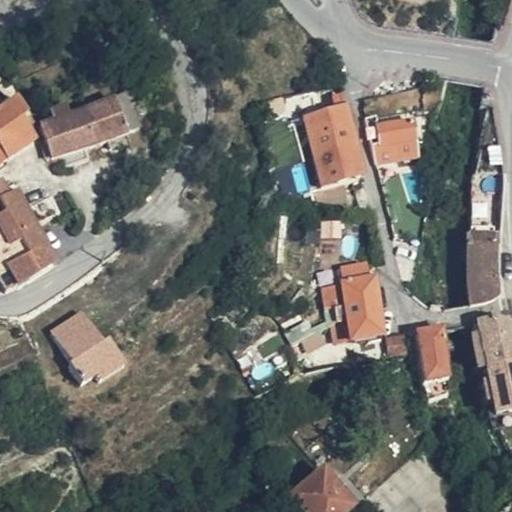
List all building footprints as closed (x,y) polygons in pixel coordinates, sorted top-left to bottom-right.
[(0,109),(0,142),(5,153),(34,131),(21,114),(27,110),(16,97),(0,109)] [(115,98),(41,122),(49,155),(123,131),(115,98)] [(324,119),(345,115),(342,99),(320,104),(324,119)] [(136,103),(139,114),(148,112),(145,102),(136,103)] [(37,129),(27,110),(21,114),(34,131),(37,129)] [(362,180),(345,115),(324,119),(311,122),(326,189),(362,180)] [(379,161),(420,155),(415,120),(406,121),(406,118),(399,119),(400,122),(381,125),(383,142),(376,143),(379,161)] [(122,173),(97,178),(99,193),(124,188),(122,173)] [(34,224),(13,188),(7,192),(0,181),(0,212),(8,226),(0,229),(0,246),(2,250),(18,242),(14,235),(34,224)] [(66,215),(46,226),(52,238),(72,227),(66,215)] [(14,235),(18,242),(25,254),(44,244),(34,224),(14,235)] [(2,250),(15,284),(37,273),(25,254),(18,242),(2,250)] [(470,273),(499,273),(496,247),(468,246),(470,273)] [(2,250),(0,251),(0,278),(4,286),(5,289),(15,284),(2,250)] [(380,302),(373,265),(343,269),(343,277),(334,278),(341,320),(353,319),(382,316),(380,302)] [(470,273),(472,305),(474,305),(487,303),(501,293),(499,273),(470,273)] [(110,341),(106,344),(85,310),(52,331),(85,383),(97,375),(101,382),(126,366),(110,341)] [(386,343),(382,316),(353,319),(356,347),(386,343)] [(511,327),(506,328),(487,330),(496,373),(511,371),(511,327)] [(454,381),(456,383),(460,382),(452,335),(428,339),(438,385),(454,381)] [(511,371),(496,373),(502,398),(511,395),(511,371)] [(438,385),(442,403),(455,414),(463,414),(456,390),(456,383),(454,381),(438,385)] [(511,395),(502,398),(505,419),(511,417),(511,395)] [(369,511),(344,485),(313,511),(369,511)]
